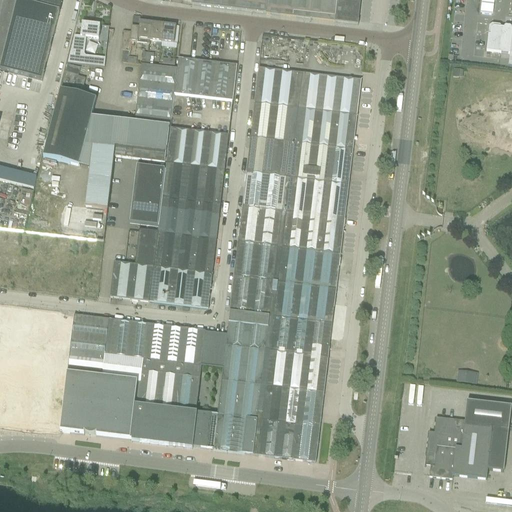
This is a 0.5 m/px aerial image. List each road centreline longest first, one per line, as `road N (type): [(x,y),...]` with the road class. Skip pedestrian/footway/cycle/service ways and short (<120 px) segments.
road 1 (unclassified): [(382,39),(337,418),(369,431)]
road 2 (tertiary): [(369,431),(415,42)]
road 3 (unclassified): [(361,492),(0,447)]
road 4 (unclassified): [(213,319),(254,25)]
road 5 (unclassified): [(213,319),(0,298)]
road 6 (unclassified): [(254,25),(102,0)]
road 7 (unclassified): [(382,39),(254,25)]
